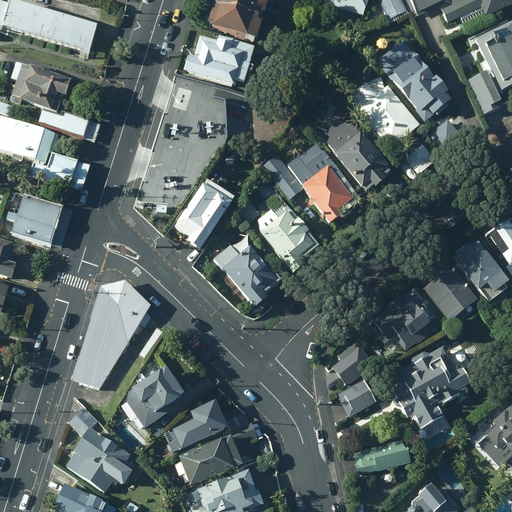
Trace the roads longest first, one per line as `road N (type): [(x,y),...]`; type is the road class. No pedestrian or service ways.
road 1 (residential): [(256,380),(307,324),(511,153)]
road 2 (secondary): [(3,511),(84,251)]
road 3 (secondary): [(95,218),(164,0)]
road 4 (tertiary): [(256,380),(296,426),(318,511)]
road 5 (tertiary): [(165,289),(256,380)]
